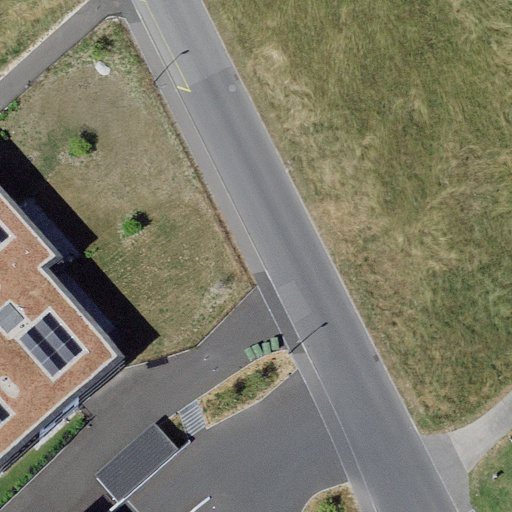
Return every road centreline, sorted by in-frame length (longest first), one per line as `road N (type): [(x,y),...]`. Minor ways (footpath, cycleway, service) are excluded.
road 1 (residential): [(168,0),(279,254),(336,360)]
road 2 (residential): [(271,511),(268,489),(286,428),(336,360)]
road 3 (residential): [(336,360),(411,511)]
